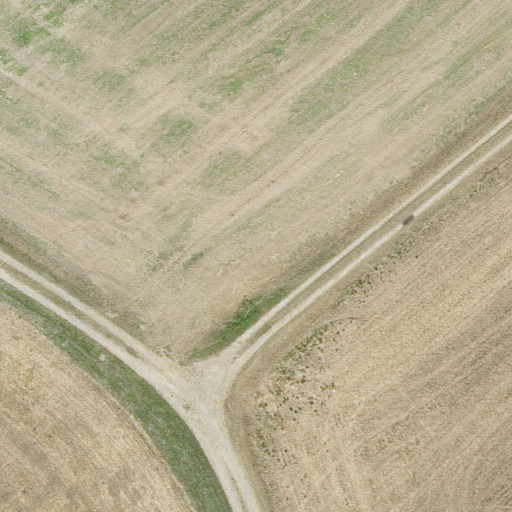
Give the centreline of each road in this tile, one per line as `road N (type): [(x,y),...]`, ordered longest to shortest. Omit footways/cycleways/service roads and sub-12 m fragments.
road 1 (track): [(188,403),(511,126)]
road 2 (track): [(188,403),(107,337),(0,275)]
road 3 (track): [(244,511),(188,403)]
